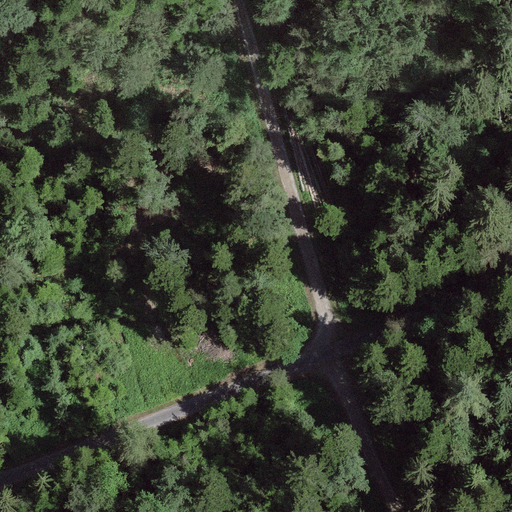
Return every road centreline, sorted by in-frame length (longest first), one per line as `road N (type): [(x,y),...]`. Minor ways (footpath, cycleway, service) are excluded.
road 1 (unclassified): [(0,484),(511,280)]
road 2 (track): [(391,511),(338,352),(250,0)]
